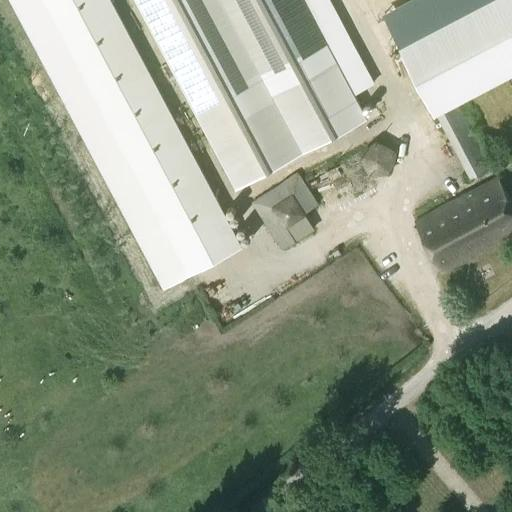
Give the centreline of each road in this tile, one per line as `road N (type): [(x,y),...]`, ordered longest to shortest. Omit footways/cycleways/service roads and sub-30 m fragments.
road 1 (unclassified): [(264,511),(511,310)]
road 2 (unknown): [(383,414),(472,511)]
